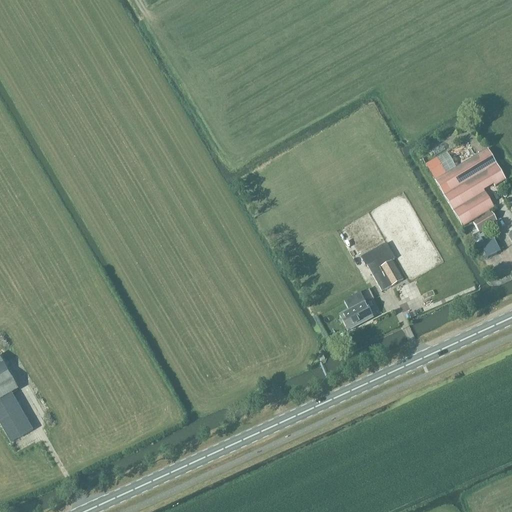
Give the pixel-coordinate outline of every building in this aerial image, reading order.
[(447,153),(426,165),(462,227),(485,213),(489,211),(480,196),(506,180),(488,149),(456,168),(447,153)] [(489,211),(485,213),(487,216),(474,224),(479,233),(497,222),(490,210),(489,211)] [(479,240),(488,259),(502,252),(495,239),(487,243),(484,238),(479,240)] [(386,244),(361,258),(366,267),(367,266),(382,293),(404,280),(393,261),(395,260),(386,244)] [(364,317),(371,313),(365,303),(340,316),(348,333),(367,323),(364,317)] [(9,373),(0,377),(0,423),(11,444),(33,431),(12,394),(19,391),(9,373)]
